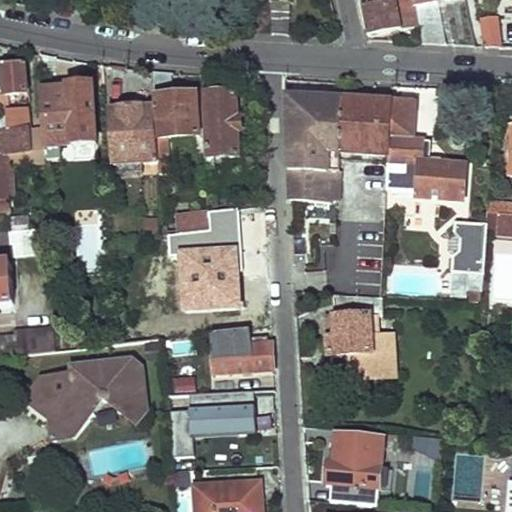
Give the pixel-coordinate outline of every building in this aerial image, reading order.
[(361,0),(369,40),(419,29),(413,0),(361,0)] [(423,47),(448,48),(441,5),(460,0),(413,0),(419,29),(423,47)] [(276,2),(275,37),(289,38),(291,3),(276,2)] [(228,9),(224,34),(252,36),(254,10),(228,9)] [(480,27),(481,50),(498,52),(496,25),(480,27)] [(0,117),(2,118),(0,105),(8,105),(8,109),(21,107),(21,103),(29,103),(26,72),(0,73),(0,117)] [(161,166),(162,178),(172,177),(170,144),(202,141),(200,103),(181,103),(178,77),(157,76),(158,106),(162,107),(163,143),(160,144),(161,166)] [(48,95),(52,162),(64,161),(63,150),(99,147),(94,90),(71,92),(71,94),(48,95)] [(208,101),(212,175),(218,174),(217,163),(241,161),(240,136),(245,132),(245,125),(240,121),(239,98),(208,101)] [(342,202),(342,163),(346,104),(290,101),(295,206),(335,204),(335,202),(342,202)] [(392,165),(395,107),(346,104),(342,163),(392,165)] [(416,144),(416,109),(395,107),(392,165),(392,170),(408,170),(408,180),(391,180),(391,198),(416,199),(416,204),(468,206),(470,168),(450,167),(446,161),(436,162),(433,165),(431,165),(431,159),(424,159),(424,144),(416,144)] [(115,115),(117,169),(161,166),(160,144),(159,113),(115,115)] [(35,131),(33,115),(9,117),(10,133),(0,134),(2,159),(0,158),(0,204),(19,203),(17,169),(17,158),(36,157),(35,131)] [(47,130),(35,131),(36,157),(17,158),(17,169),(49,166),(47,130)] [(502,217),(511,217),(511,206),(491,205),(490,215),(502,217)] [(212,216),(213,234),(245,231),(243,212),(212,216)] [(182,220),(184,238),(213,234),(212,216),(182,220)] [(511,217),(502,217),(501,239),(511,239),(511,217)] [(490,228),(457,226),(457,239),(462,244),(461,255),(455,260),(455,278),(487,280),(490,228)] [(0,311),(16,310),(14,272),(0,272),(0,257),(15,257),(16,262),(55,259),(54,235),(0,242),(0,311)] [(183,260),(188,315),(241,311),(236,255),(183,260)] [(485,307),(486,295),(475,295),(474,306),(485,307)] [(351,358),(351,378),(398,378),(397,351),(378,351),(378,340),(378,318),(385,318),(385,301),(338,299),(338,319),(338,340),(330,340),(330,358),(351,358)] [(0,361),(62,356),(60,331),(19,335),(19,339),(0,340),(0,361)] [(211,353),(213,379),(275,373),(274,360),(273,347),(252,349),(250,333),(230,336),(214,337),(214,352),(211,353)] [(378,340),(378,351),(397,351),(397,340),(378,340)] [(47,384),(25,398),(50,417),(76,439),(106,401),(136,425),(148,411),(144,372),(137,366),(77,372),(78,381),(47,384)] [(195,458),(194,440),(257,436),(254,393),(190,397),(191,412),(171,414),(173,459),(195,458)] [(76,439),(50,417),(53,440),(76,439)] [(351,489),(350,507),(378,509),(378,492),(380,492),(383,470),(385,445),(340,441),(339,466),(331,466),(331,487),(351,489)] [(419,451),(429,452),(430,443),(421,442),(419,451)] [(430,443),(429,452),(443,453),(444,445),(430,443)] [(390,493),(392,471),(383,470),(380,492),(390,493)] [(222,489),(223,511),(262,511),(262,487),(222,489)] [(198,490),(199,511),(223,511),(222,489),(198,490)]
